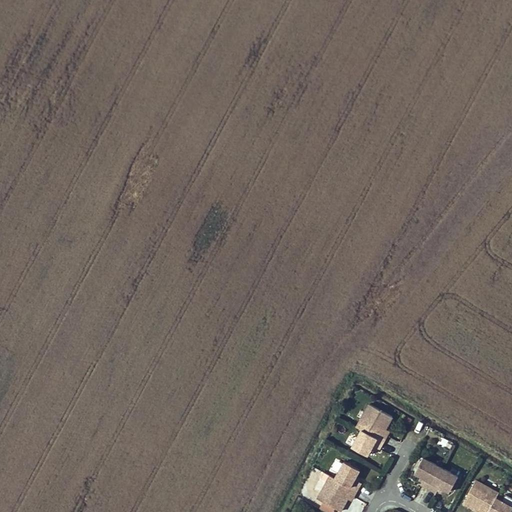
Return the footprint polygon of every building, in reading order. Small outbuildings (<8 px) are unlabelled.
[(368,455),(371,449),(373,446),(376,448),(379,449),(387,435),(383,433),(385,429),(392,417),(369,404),(360,421),(365,425),(361,429),(352,447),(368,455)] [(415,473),(421,476),(424,478),(422,482),(421,484),(436,493),(438,490),(440,486),(443,488),(450,492),(458,476),(423,457),(415,473)] [(341,511),(347,498),(349,495),(353,497),(361,482),(358,481),(354,479),(356,475),(359,469),(344,461),(335,478),(332,483),(327,480),(317,498),(341,511)] [(330,475),(327,480),(332,483),(335,478),(330,475)] [(510,511),(511,509),(511,505),(496,497),(491,494),(493,489),(476,480),(463,503),(476,510),(479,511),(510,511)]
